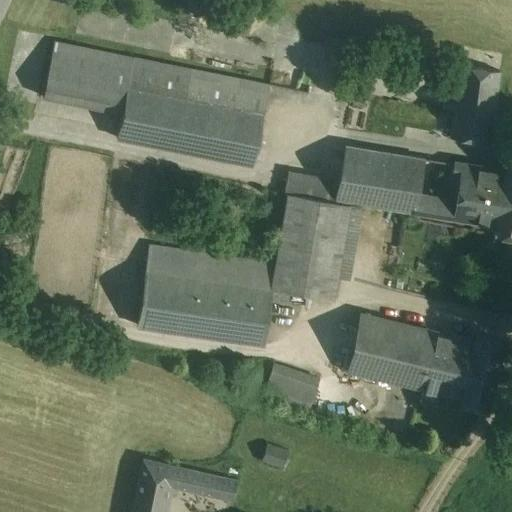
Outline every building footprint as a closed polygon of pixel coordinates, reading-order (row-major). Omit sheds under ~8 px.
[(269,83),(156,60),(55,39),(44,95),(123,111),(118,136),(252,164),(269,83)] [(461,64),(451,136),(491,141),(495,112),(501,69),(461,64)] [(350,201),(414,211),(418,192),(423,158),(346,145),(340,179),(336,199),(337,198),(350,201)] [(495,228),(505,169),(456,161),(454,178),(461,179),(458,199),(418,192),(414,211),(493,224),(493,228),(495,228)] [(505,169),(495,228),(495,232),(511,234),(511,163),(507,163),(505,169)] [(336,199),(340,179),(289,170),(285,192),(289,193),(337,201),(337,198),(336,199)] [(277,263),(337,273),(350,201),(337,198),(337,201),(289,193),(277,263)] [(150,244),(146,269),(273,288),(277,263),(150,244)] [(277,263),(273,288),(333,297),(337,273),(277,263)] [(146,269),(138,325),(265,343),(273,288),(146,269)] [(348,370),(419,387),(433,328),(362,311),(348,370)] [(461,397),(476,338),(433,328),(419,387),(422,388),(439,392),(461,397)] [(504,342),(476,335),(476,338),(461,397),(460,402),(488,408),(504,342)] [(267,385),(312,400),(320,377),(275,362),(267,385)] [(439,392),(422,388),(420,398),(436,402),(439,392)] [(283,466),(289,449),(269,442),(263,459),(283,466)] [(144,457),(140,478),(172,485),(233,498),(238,477),(224,474),(144,457)] [(166,511),(172,485),(140,478),(132,511),(166,511)]
